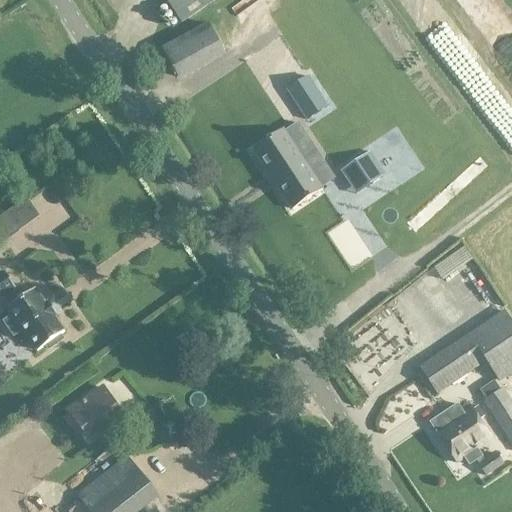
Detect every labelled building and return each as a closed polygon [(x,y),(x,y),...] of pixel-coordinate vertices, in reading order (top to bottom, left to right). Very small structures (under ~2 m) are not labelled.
[(165,0),(182,24),(216,0),(165,0)] [(267,0),(243,13),(279,83),(315,64),(282,0),(267,0)] [(298,0),(313,16),(329,0),(298,0)] [(511,31),(488,0),(459,0),(511,70),(511,31)] [(203,13),(157,41),(175,69),(220,41),(203,13)] [(392,48),(338,94),(355,114),(337,130),(357,153),(374,139),(405,176),(384,195),(407,222),(484,157),(392,48)] [(231,148),(263,131),(253,111),(263,106),(257,95),(246,100),(227,63),(191,82),(220,137),(225,135),(231,148)] [(328,106),(308,76),(288,90),(308,120),(328,106)] [(269,139),(265,141),(265,142),(252,150),(272,180),(315,152),(297,124),(284,133),(282,131),(269,139)] [(305,202),(309,200),(309,199),(322,191),(320,188),(334,179),(315,152),(272,180),(292,210),(305,202)] [(354,163),(369,186),(385,175),(370,152),(354,163)] [(5,214),(0,217),(0,233),(5,240),(17,232),(5,214)] [(327,291),(347,278),(333,258),(314,271),(327,291)] [(53,318),(56,315),(48,303),(44,305),(33,290),(18,301),(11,290),(13,289),(3,273),(0,275),(0,298),(3,296),(10,306),(6,309),(12,317),(4,322),(14,336),(21,330),(37,352),(45,346),(48,350),(62,340),(59,336),(64,333),(53,318)] [(511,323),(504,312),(421,368),(438,394),(487,361),(500,381),(511,373),(511,323)] [(511,382),(483,403),(511,445),(511,382)] [(121,415),(103,389),(70,412),(88,438),(121,415)] [(484,461),(481,457),(477,451),(492,440),(471,409),(463,415),(457,405),(429,423),(456,464),(464,459),(469,466),(475,462),(485,477),(504,465),(496,453),(484,461)] [(76,497),(88,511),(141,511),(159,498),(127,457),(76,497)]
